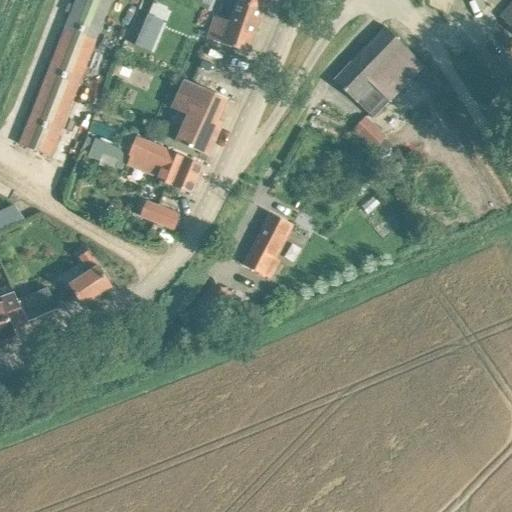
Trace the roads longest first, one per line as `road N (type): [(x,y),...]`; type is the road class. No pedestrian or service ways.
road 1 (tertiary): [(0,366),(99,324),(165,274),(229,171)]
road 2 (unclassified): [(511,174),(418,24),(388,0)]
road 3 (unclassified): [(229,171),(260,140),(356,0)]
road 4 (track): [(165,274),(0,177)]
road 5 (tertiary): [(229,171),(299,0)]
